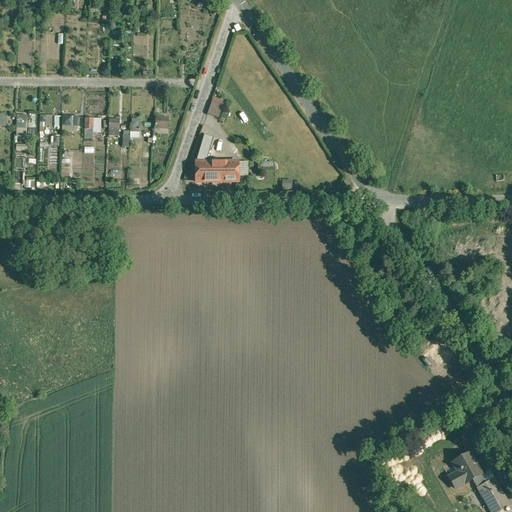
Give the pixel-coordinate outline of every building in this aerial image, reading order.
[(204,113),(215,118),(222,101),(210,97),(204,113)] [(26,117),(17,116),(16,138),(26,138),(26,117)] [(52,118),(40,117),(40,128),(51,128),(52,118)] [(72,118),(62,117),(62,127),(72,128),(72,118)] [(169,119),(155,118),(155,130),(168,131),(169,119)] [(141,121),(131,120),(131,133),(140,133),(141,121)] [(119,121),(109,121),(109,136),(119,136),(119,121)] [(93,123),(85,122),(84,140),(93,141),(93,123)] [(214,138),(205,135),(196,163),(206,163),(214,138)] [(206,163),(196,163),(196,182),(226,182),(226,176),(226,162),(206,163)] [(238,162),(226,162),(226,176),(238,176),(238,162)] [(483,474),(471,453),(454,463),(461,475),(452,480),(457,489),(474,479),(479,488),(487,483),(482,475),(483,474)] [(500,511),(510,506),(494,479),(487,483),(479,488),(478,488),(491,511),(500,511)]
